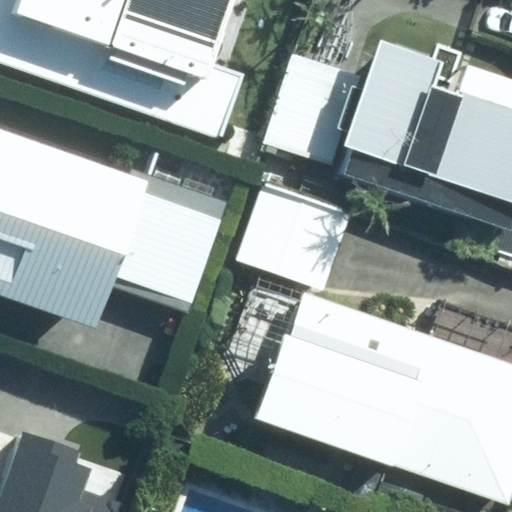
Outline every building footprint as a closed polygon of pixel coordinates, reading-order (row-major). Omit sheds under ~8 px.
[(227,0),(0,0),(0,67),(234,145),(261,64),(212,48),(227,0)] [(494,219),(486,243),(511,251),(511,73),(372,27),(358,69),(291,47),(260,137),(322,157),(330,134),(346,139),(336,166),(494,219)] [(220,202),(0,120),(0,296),(92,331),(112,279),(181,305),(220,202)] [(256,186),(231,258),(319,288),(344,216),(256,186)] [(246,412),(505,499),(511,479),(511,358),(297,286),(284,326),(276,324),(246,412)] [(6,429),(0,447),(0,511),(118,511),(124,495),(74,478),(82,455),(6,429)]
